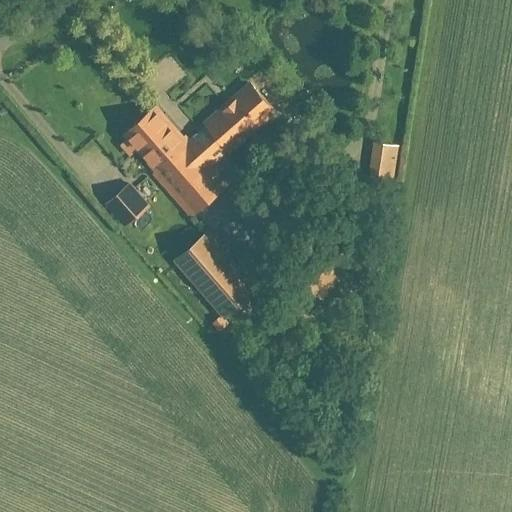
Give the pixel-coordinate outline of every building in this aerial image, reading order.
[(154,100),(117,131),(186,213),(224,182),(207,162),(270,109),(246,81),(183,134),(154,100)] [(397,182),(402,144),(376,141),(371,179),(397,182)] [(148,203),(129,180),(103,202),(122,225),(148,203)] [(254,288),(205,230),(171,259),(220,316),(254,288)] [(315,239),(288,277),(319,299),(345,261),(315,239)]
